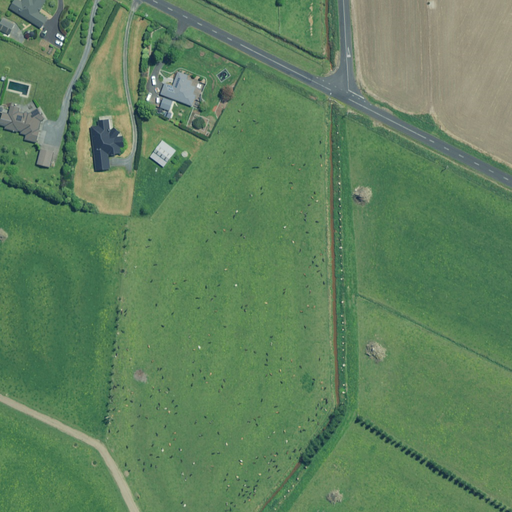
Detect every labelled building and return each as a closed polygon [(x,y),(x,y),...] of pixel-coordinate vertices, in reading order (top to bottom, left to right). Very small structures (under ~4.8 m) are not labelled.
[(45,2),(42,0),(22,0),(21,2),(18,0),(15,0),(10,9),(41,29),(47,18),(38,12),(45,2)] [(15,24),(3,18),(0,23),(0,30),(9,35),(15,24)] [(188,76),(178,72),(172,86),(165,84),(161,95),(192,106),(196,96),(193,95),(197,84),(186,80),(188,76)] [(205,93),(209,81),(205,80),(201,91),(205,93)] [(173,102),(163,98),(160,107),(169,111),(173,102)] [(19,109),(10,106),(8,114),(3,112),(0,121),(0,125),(5,127),(4,129),(20,133),(20,134),(25,135),(25,140),(36,143),(40,130),(39,130),(41,121),(43,120),(38,109),(28,115),(18,112),(19,109)] [(110,130),(108,120),(99,121),(99,126),(91,127),(96,171),(110,169),(108,155),(121,154),(120,148),(124,148),(123,137),(118,137),(118,129),(110,130)] [(176,151),(162,141),(150,157),(163,167),(176,151)] [(54,153),(41,150),(37,164),(50,168),(54,153)] [(183,158),(184,158),(185,158),(186,158),(187,158),(187,157),(188,157),(188,156),(188,155),(188,154),(188,153),(188,152),(187,152),(187,151),(186,151),(185,150),(184,150),(184,151),(183,151),(182,151),(181,152),(181,153),(180,154),(180,155),(181,156),(181,157),(182,158),(183,158)]
